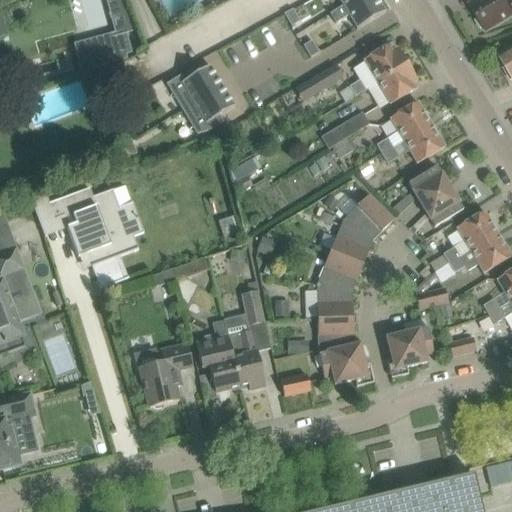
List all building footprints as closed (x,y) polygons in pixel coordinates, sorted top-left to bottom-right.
[(386,14),(377,0),(347,0),(341,4),(343,8),(330,15),(336,25),(349,17),(357,31),(386,14)] [(511,0),(479,0),(470,6),(479,20),(476,21),(480,29),(483,27),(487,33),(504,22),(511,17),(511,0)] [(292,9),(284,15),(285,17),(292,27),(300,22),(292,9)] [(127,34),(75,48),(82,74),(127,61),(126,56),(132,54),(127,34)] [(312,41),(303,46),(311,58),(319,53),(312,41)] [(363,63),(376,84),(407,65),(397,49),(394,51),(391,45),(374,56),(363,63)] [(511,79),(511,49),(501,56),(507,67),(505,68),(511,79)] [(407,65),(376,84),(390,106),(417,89),(414,83),(417,81),(407,65)] [(335,66),(307,83),(315,96),(343,79),(335,66)] [(166,85),(182,112),(222,87),(210,67),(195,76),(191,70),(166,85)] [(350,88),(355,97),(366,90),(361,81),(350,88)] [(235,108),(222,87),(182,112),(197,136),(208,132),(223,123),(220,117),(235,108)] [(390,120),(403,143),(432,125),(418,103),(390,120)] [(322,138),(329,150),(332,148),(334,151),(326,156),(329,160),(336,156),(339,160),(353,152),(346,140),(370,125),(363,113),(322,138)] [(432,125),(403,143),(416,165),(428,158),(445,148),(432,125)] [(127,129),(117,132),(122,146),(132,142),(127,129)] [(376,146),(382,155),(393,149),(387,139),(376,146)] [(132,142),(122,146),(127,159),(137,155),(132,142)] [(393,149),(382,155),(387,164),(398,158),(393,149)] [(330,167),(324,157),(316,162),(323,172),(330,167)] [(254,161),(233,171),(237,181),(258,171),(254,161)] [(366,163),(357,169),(363,178),(372,173),(366,163)] [(321,174),(316,164),(309,168),(314,178),(321,174)] [(409,185),(422,207),(451,189),(443,174),(441,175),(437,167),(409,185)] [(254,189),(248,180),(235,188),(240,197),(254,189)] [(90,189),(49,205),(55,220),(63,217),(78,258),(87,255),(100,289),(99,289),(100,290),(129,280),(128,278),(124,280),(116,259),(111,246),(134,238),(144,234),(133,204),(119,209),(113,191),(93,198),(90,189)] [(451,189),(422,207),(435,228),(463,211),(459,204),(460,203),(451,189)] [(343,221),(373,241),(394,222),(381,209),(369,196),(343,221)] [(324,206),(334,212),(339,204),(329,199),(324,206)] [(0,263),(18,257),(1,214),(0,213),(0,263)] [(437,262),(442,269),(469,254),(499,235),(485,213),(457,231),(463,242),(454,248),(454,249),(442,256),(443,258),(437,262)] [(324,214),(320,222),(331,227),(334,220),(324,214)] [(224,238),(240,233),(235,217),(219,222),(224,238)] [(330,253),(363,267),(373,241),(343,221),(335,241),(330,253)] [(432,276),(426,281),(417,289),(422,294),(439,280),(440,283),(464,268),(465,268),(468,273),(477,267),(483,276),(511,257),(499,235),(469,254),(442,269),(432,276)] [(275,243),(263,238),(262,238),(257,253),(270,257),(275,243)] [(244,265),(245,252),(231,251),(230,264),(244,265)] [(317,286),(353,292),(363,267),(330,253),(317,286)] [(18,257),(0,263),(0,356),(26,347),(11,308),(17,306),(12,292),(29,286),(18,257)] [(192,276),(188,263),(175,267),(176,269),(172,270),(175,282),(192,276)] [(175,282),(172,270),(153,277),(156,287),(175,282)] [(511,272),(497,282),(510,303),(511,302),(511,272)] [(226,327),(228,336),(240,388),(248,386),(249,391),(266,387),(252,326),(265,323),(255,283),(247,285),(250,294),(241,296),(247,322),(226,327)] [(318,320),(353,319),(353,292),(317,286),(317,292),(318,320)] [(416,297),(419,311),(439,306),(449,303),(445,290),(416,297)] [(483,307),(488,316),(500,310),(494,301),(483,307)] [(275,304),(275,318),(288,318),(288,303),(275,304)] [(449,303),(439,306),(442,319),(452,316),(449,303)] [(500,310),(488,316),(494,326),(505,319),(500,310)] [(319,355),(354,347),(353,319),(318,320),(319,355)] [(425,356),(434,353),(428,329),(387,339),(394,367),(399,369),(401,377),(409,375),(407,368),(427,363),(425,356)] [(240,388),(228,336),(215,339),(214,336),(203,338),(204,342),(196,344),(203,372),(210,370),(211,375),(199,378),(203,394),(215,392),(215,394),(240,388)] [(449,346),(452,358),(476,352),(473,340),(449,346)] [(288,343),(289,355),(302,354),(301,341),(288,343)] [(511,344),(511,343),(498,345),(500,355),(511,353),(511,344)] [(360,345),(354,347),(319,355),(325,380),(333,378),(335,385),(355,381),(357,388),(365,386),(363,378),(367,373),(360,345)] [(136,354),(140,369),(149,409),(153,408),(156,410),(162,409),(164,406),(179,402),(176,389),(182,388),(178,372),(193,368),(188,346),(157,354),(156,350),(136,354)] [(311,392),(308,377),(281,382),(284,397),(311,392)] [(85,401),(86,407),(94,404),(89,388),(80,391),(83,402),(85,401)] [(0,467),(20,463),(12,429),(23,426),(22,419),(34,416),(29,395),(0,401),(0,467)] [(482,511),(474,475),(419,488),(420,490),(396,496),(395,494),(390,495),(390,497),(366,503),(366,501),(361,502),(361,504),(337,510),(337,508),(332,509),(332,511),(327,511),(482,511)]
